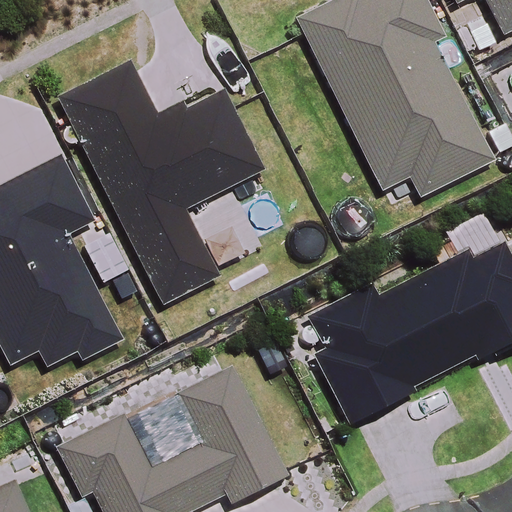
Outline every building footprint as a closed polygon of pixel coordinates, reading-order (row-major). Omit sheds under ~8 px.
[(335,0),(290,22),(375,195),(401,183),(411,205),(486,168),(428,48),(439,43),(417,0),(335,0)] [(511,0),(448,0),(451,6),(464,0),(477,0),(498,41),(511,33),(511,0)] [(123,67),(51,102),(154,310),(208,284),(175,218),(258,177),(217,95),(179,113),(176,107),(150,120),(123,67)] [(0,373),(0,374),(27,361),(35,376),(64,361),(70,372),(114,349),(60,243),(88,229),(53,161),(0,187),(0,373)] [(107,228),(79,242),(103,289),(131,274),(107,228)] [(306,362),(342,433),(408,399),(405,394),(467,362),(470,367),(508,347),(511,353),(511,352),(511,277),(497,248),(467,263),(462,255),(371,302),(365,290),(300,323),(318,356),(306,362)] [(117,418),(48,453),(74,503),(85,498),(92,511),(198,511),(213,505),(216,511),(228,511),(284,484),(225,369),(166,399),(190,447),(144,471),(117,418)] [(0,511),(15,511),(6,488),(0,490),(0,511)]
